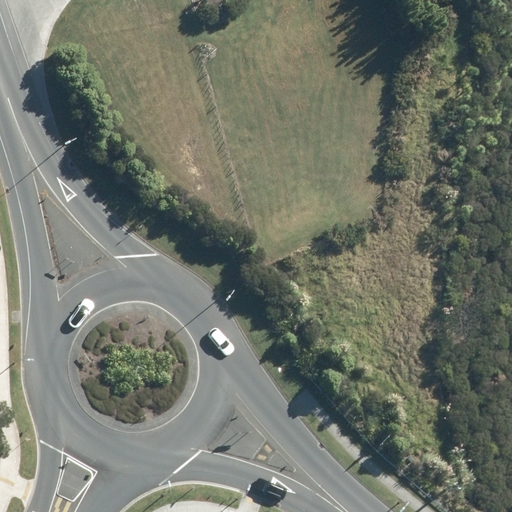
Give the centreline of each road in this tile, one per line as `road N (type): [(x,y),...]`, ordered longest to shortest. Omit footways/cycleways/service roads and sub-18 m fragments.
road 1 (secondary): [(48,339),(33,218),(0,74)]
road 2 (secondary): [(0,66),(83,211),(144,282)]
road 3 (secondary): [(212,337),(351,511)]
road 4 (secondary): [(328,511),(168,446)]
road 5 (secondary): [(212,337),(218,367),(205,413),(168,446)]
road 6 (tertiary): [(18,511),(46,388)]
road 7 (secondary): [(48,339),(82,295),(144,282)]
